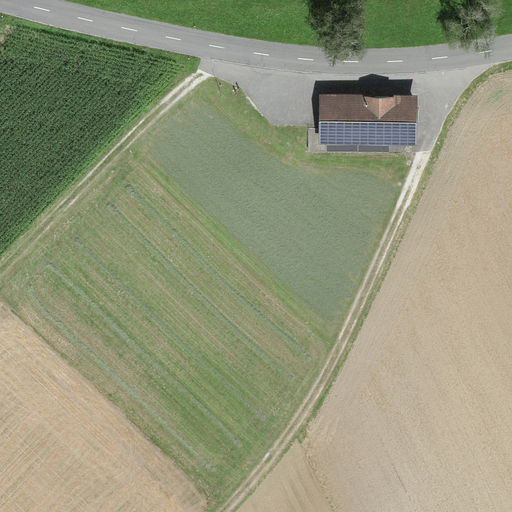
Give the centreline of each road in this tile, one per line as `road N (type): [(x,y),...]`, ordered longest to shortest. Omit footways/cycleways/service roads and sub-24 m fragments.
road 1 (track): [(460,55),(310,396),(220,511)]
road 2 (tertiary): [(8,0),(317,58),(397,60),(511,45)]
road 3 (track): [(231,46),(0,271)]
